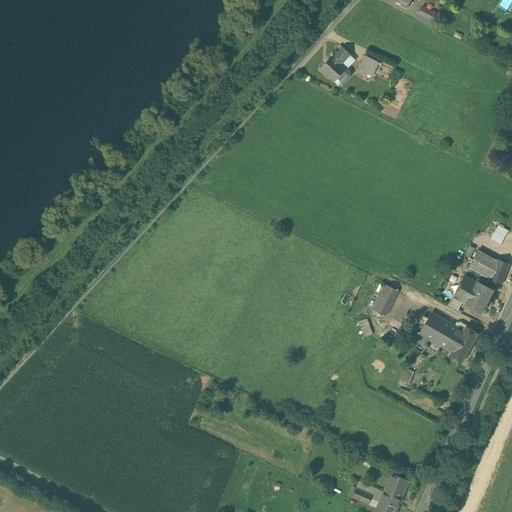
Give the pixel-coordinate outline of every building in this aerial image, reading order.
[(411,0),(395,0),(401,3),(400,5),(407,8),(411,0)] [(506,10),(511,0),(501,0),(498,6),(506,10)] [(436,14),(421,6),(418,13),(432,21),(436,14)] [(432,21),(418,13),(415,19),(429,26),(432,21)] [(343,47),(334,57),(341,64),(350,54),(343,47)] [(334,57),(332,56),(321,68),(334,81),(346,69),(341,64),(334,57)] [(379,62),(365,56),(359,70),(372,76),(379,62)] [(346,69),(334,81),(338,85),(342,85),(350,76),(350,72),(346,69)] [(400,74),(393,70),(389,79),(396,83),(400,74)] [(510,228),(498,224),(493,237),(504,241),(510,228)] [(475,248),(469,245),(465,256),(470,258),(475,248)] [(496,261),(478,250),(468,268),(489,279),(496,261)] [(502,285),(510,264),(497,259),(496,261),(489,279),(489,280),(502,285)] [(466,304),(477,282),(464,276),(453,297),(462,303),(466,304)] [(481,314),(493,289),(478,281),(477,282),(466,304),(465,305),(481,314)] [(373,309),(386,316),(398,291),(385,284),(373,309)] [(462,303),(453,297),(448,306),(458,311),(462,303)] [(452,352),(464,331),(432,312),(419,333),(452,352)] [(363,336),(372,333),(368,318),(359,320),(363,336)] [(450,356),(461,362),(478,334),(467,328),(464,331),(452,352),(450,356)] [(402,380),(408,383),(413,372),(407,369),(402,380)] [(375,511),(378,511),(395,511),(409,481),(391,473),(375,511)] [(369,503),(372,494),(356,488),(352,496),(369,503)]
